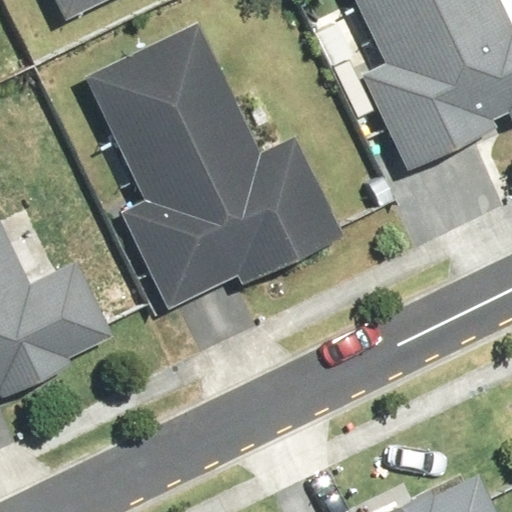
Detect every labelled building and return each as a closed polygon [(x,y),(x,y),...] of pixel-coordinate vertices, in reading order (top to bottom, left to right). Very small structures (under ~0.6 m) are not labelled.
[(35,0),(45,20),(85,0),(35,0)] [(511,0),(336,0),(366,62),(342,73),(388,167),(478,125),(475,120),(490,113),(493,120),(511,110),(511,0)] [(178,21),(65,75),(126,198),(100,210),(149,309),(218,275),(222,282),(324,233),(276,135),(242,152),(178,21)] [(0,261),(0,387),(52,363),(49,357),(94,335),(57,261),(11,283),(0,261)] [(496,511),(490,498),(480,476),(434,498),(431,491),(385,511),(496,511)]
